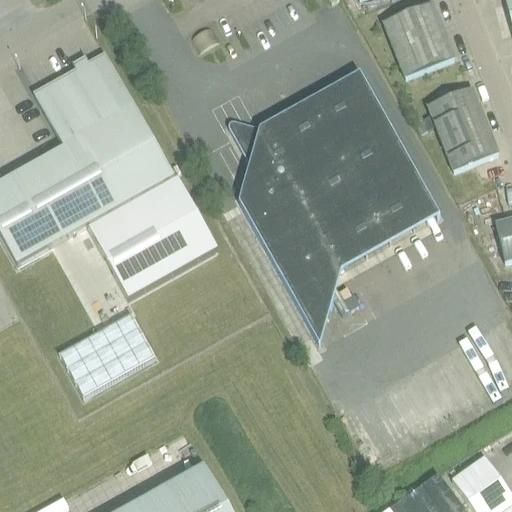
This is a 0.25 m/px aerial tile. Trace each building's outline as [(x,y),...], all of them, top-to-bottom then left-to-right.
[(405,84),(454,64),(432,8),(383,28),(405,84)] [(72,69),(77,76),(35,99),(65,152),(0,187),(0,239),(17,270),(87,231),(127,305),(217,255),(176,181),(175,182),(136,112),(135,113),(106,60),(89,69),(85,62),(72,69)] [(321,349),(340,285),(342,275),(440,221),(360,78),(262,133),(233,126),(232,126),(231,127),(230,127),(229,128),(228,129),(228,130),(228,131),(228,132),(228,133),(262,194),(239,207),(320,350),(321,349)] [(453,177),(498,159),(472,93),(427,111),(453,177)] [(511,224),(495,229),(505,268),(511,265),(511,224)] [(60,359),(84,402),(155,363),(131,320),(60,359)] [(511,511),(511,498),(485,460),(452,484),(472,511),(511,511)] [(225,511),(203,473),(132,511),(225,511)]
